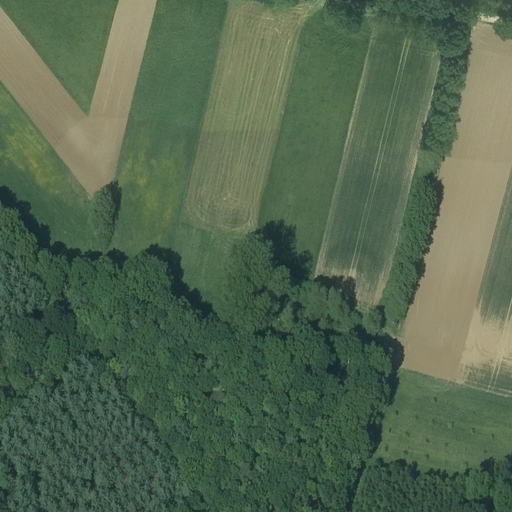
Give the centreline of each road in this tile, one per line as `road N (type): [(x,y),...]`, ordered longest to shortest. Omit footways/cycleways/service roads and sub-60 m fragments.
road 1 (track): [(352,511),(465,11)]
road 2 (track): [(201,511),(0,244)]
